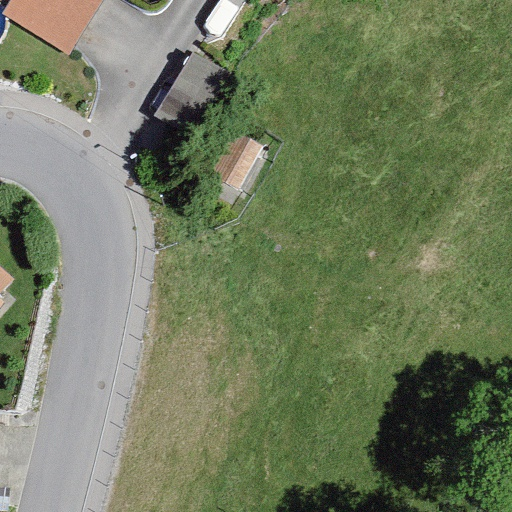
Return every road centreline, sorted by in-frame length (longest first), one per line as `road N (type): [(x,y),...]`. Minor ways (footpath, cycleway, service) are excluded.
road 1 (unclassified): [(45,511),(78,365),(96,232),(77,183),(53,161),(0,143)]
road 2 (track): [(77,183),(204,0)]
